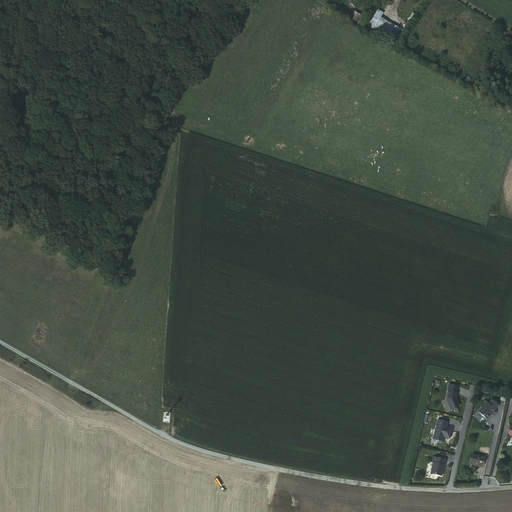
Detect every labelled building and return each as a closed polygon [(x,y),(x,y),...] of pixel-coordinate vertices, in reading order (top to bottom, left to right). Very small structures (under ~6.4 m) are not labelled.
[(375,11),(371,17),(378,21),(382,15),(375,11)] [(361,17),(352,12),(347,20),(356,25),(361,17)] [(378,21),(371,17),(366,26),(377,33),(383,24),(378,21)] [(398,32),(387,25),(381,35),(392,42),(398,32)] [(459,408),(455,400),(457,395),(456,394),(458,388),(449,386),(447,393),(448,393),(446,401),(450,411),(458,408),(459,408)] [(495,411),(498,407),(491,401),(488,405),(486,404),(478,413),(486,420),(491,414),(494,416),(497,412),(495,411)] [(447,424),(438,422),(433,440),(437,441),(438,443),(441,443),(443,443),(443,439),(445,438),(449,440),(451,431),(450,429),(446,429),(447,424)] [(484,457),(472,455),(469,463),(482,466),(484,457)] [(445,461),(432,458),(431,463),(432,463),(429,474),(440,477),(443,466),(444,466),(445,461)]
